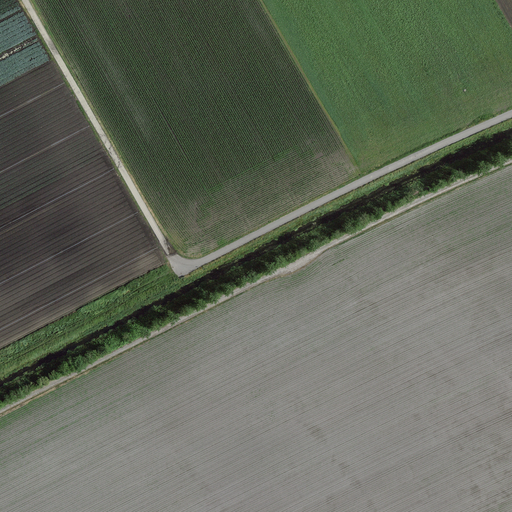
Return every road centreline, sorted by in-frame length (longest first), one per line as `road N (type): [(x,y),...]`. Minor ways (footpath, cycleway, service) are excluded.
road 1 (track): [(24,0),(168,251),(184,262),(204,260),(511,114)]
road 2 (track): [(511,160),(0,409)]
